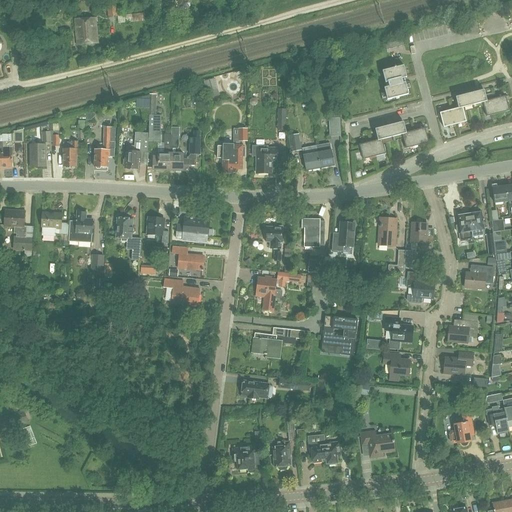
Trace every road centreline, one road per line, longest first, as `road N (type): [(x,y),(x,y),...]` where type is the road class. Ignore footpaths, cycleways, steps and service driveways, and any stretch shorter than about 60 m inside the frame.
road 1 (track): [(14,84),(346,0)]
road 2 (residential): [(200,503),(240,196)]
road 3 (residential): [(421,480),(433,319),(443,310),(448,261),(425,180)]
road 4 (residential): [(240,196),(0,185)]
road 5 (tertiary): [(200,503),(421,480)]
road 6 (tertiary): [(200,503),(0,502)]
road 7 (residential): [(373,189),(453,147),(511,130)]
road 8 (residential): [(373,189),(240,196)]
